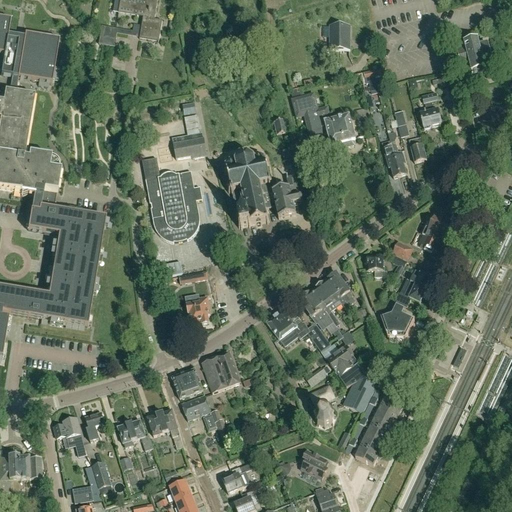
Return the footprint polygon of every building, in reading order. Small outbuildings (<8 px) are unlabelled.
[(139,0),(120,0),(121,1),(116,0),(115,0),(115,7),(119,8),(118,14),(137,17),(139,0)] [(145,6),(139,40),(159,43),(162,22),(154,21),(158,0),(147,0),(147,6),(145,6)] [(0,120),(0,121),(0,192),(33,198),(28,232),(58,237),(48,298),(21,294),(21,296),(6,294),(7,291),(0,290),(0,362),(1,363),(8,322),(0,320),(0,319),(1,314),(87,328),(105,220),(54,212),(61,173),(61,171),(61,169),(60,167),(59,165),(58,164),(57,162),(55,161),(53,160),(51,160),(25,155),(34,98),(15,95),(18,79),(51,84),(59,41),(25,36),(24,39),(8,36),(10,21),(0,19),(0,54),(5,55),(1,76),(12,78),(10,94),(5,93),(3,104),(0,103),(0,120)] [(118,30),(102,27),(100,41),(99,45),(115,48),(118,30)] [(330,28),(330,52),(350,52),(350,28),(330,28)] [(478,46),(477,42),(464,45),(465,49),(457,51),(462,70),(470,68),(472,74),(473,74),(475,75),(482,73),(483,71),(485,71),(483,65),(491,63),(487,44),(478,46)] [(374,72),(375,78),(385,76),(384,70),(374,72)] [(379,95),(375,78),(374,72),(361,75),(363,81),(364,86),(369,85),(372,97),(379,95)] [(441,91),(444,91),(450,89),(448,78),(438,81),(441,91)] [(335,148),(336,152),(343,150),(342,146),(356,143),(350,119),(339,122),(338,120),(337,120),(335,120),(335,121),(335,123),(332,124),(328,109),(319,112),(314,96),(302,98),(300,89),(295,90),(291,92),(293,101),(291,101),(297,121),(305,119),(310,139),(328,135),(331,149),(335,148)] [(430,129),(442,126),(438,112),(433,113),(431,104),(438,102),(436,96),(423,99),(425,106),(425,105),(426,110),(424,110),(425,115),(421,116),(424,130),(426,132),(430,131),(430,129)] [(184,117),(196,115),(194,104),(182,106),(184,117)] [(359,121),(370,119),(368,111),(358,113),(359,121)] [(395,115),(398,129),(406,127),(403,113),(395,115)] [(203,135),(200,135),(197,117),(184,119),(188,138),(173,140),(177,161),(193,158),(193,160),(207,158),(204,141),(203,135)] [(274,125),(278,138),(282,137),(282,140),(292,138),(288,118),(284,119),(285,122),(274,125)] [(392,148),(401,178),(407,177),(404,166),(406,166),(403,157),(402,152),(398,153),(396,144),(395,144),(395,143),(396,138),(395,134),(388,136),(392,148)] [(139,138),(131,139),(133,148),(141,146),(139,138)] [(427,162),(421,139),(409,142),(411,150),(415,165),(427,162)] [(394,180),(401,178),(392,148),(384,150),(389,170),(391,170),(394,180)] [(292,150),(282,152),(284,163),(294,161),(292,150)] [(276,209),(273,194),(273,193),(271,194),(270,188),(271,188),(270,185),(273,184),(273,183),(270,183),(266,168),(269,167),(269,165),(266,166),(265,159),(266,158),(265,157),(263,158),(258,156),(258,155),(257,155),(257,156),(253,160),(249,156),(249,154),(247,153),(247,156),(241,158),(239,155),(238,156),(239,158),(236,163),(232,162),(231,160),(230,161),(230,162),(226,166),(225,165),(224,167),(226,167),(227,175),(225,175),(225,177),(228,176),(231,192),(229,193),(229,194),(231,194),(232,196),(233,196),(234,202),(241,201),(241,202),(244,201),(245,208),(243,209),(243,211),(246,210),(247,217),(240,219),(240,217),(238,218),(238,219),(237,220),(237,221),(239,221),(240,228),(239,228),(239,229),(241,229),(241,231),(243,231),(242,229),(249,228),(249,229),(251,229),(250,227),(267,224),(267,225),(269,225),(268,223),(270,223),(270,221),(268,222),(266,215),(269,214),(268,210),(276,209)] [(170,244),(174,245),(174,244),(178,244),(185,242),(187,242),(187,243),(189,242),(192,240),(195,237),(197,234),(199,230),(200,226),(200,223),(200,219),(197,203),(203,202),(200,189),(194,190),(192,174),(177,177),(174,175),(172,175),(170,175),(168,175),(166,175),(165,176),(163,177),(162,179),(161,179),(160,180),(157,160),(142,163),(150,206),(151,206),(152,211),(151,211),(154,228),(154,229),(156,233),(159,237),(162,240),(166,242),(170,244)] [(273,194),(276,209),(279,221),(296,217),(294,207),(301,205),(303,203),(302,200),(300,199),(295,178),(287,180),(288,185),(285,186),(287,191),(273,194)] [(449,228),(446,226),(446,225),(445,223),(441,221),(439,222),(438,223),(435,221),(430,231),(426,229),(422,237),(424,238),(421,246),(419,249),(422,251),(422,252),(424,253),(424,252),(435,257),(436,253),(437,254),(441,244),(440,244),(443,238),(445,238),(449,228)] [(412,252),(398,245),(394,255),(408,262),(412,252)] [(376,257),(376,259),(367,259),(367,262),(364,264),(367,266),(367,268),(367,273),(375,273),(375,280),(387,280),(387,273),(384,273),(384,259),(383,259),(383,257),(376,257)] [(407,264),(394,258),(391,263),(404,270),(407,264)] [(183,276),(181,264),(157,268),(159,280),(183,276)] [(404,289),(400,295),(396,304),(408,310),(412,301),(420,306),(429,288),(431,288),(434,283),(432,281),(432,280),(416,273),(411,283),(407,281),(404,289)] [(207,274),(179,279),(181,286),(209,281),(207,274)] [(336,274),(328,281),(344,304),(345,304),(353,298),(350,294),(336,274)] [(349,309),(345,304),(344,304),(328,281),(323,285),(319,287),(336,310),(342,306),(346,312),(349,309)] [(336,329),(340,326),(331,314),(336,310),(319,287),(316,289),(311,293),(333,324),(336,329)] [(326,330),(333,324),(311,293),(298,302),(312,320),(312,319),(316,325),(318,324),(322,330),(324,328),(326,330)] [(189,314),(191,326),(202,324),(202,326),(209,324),(208,317),(211,316),(208,299),(199,301),(200,304),(187,306),(187,308),(186,310),(186,313),(189,314)] [(387,303),(374,308),(373,308),(375,314),(392,308),(390,302),(387,303)] [(358,320),(361,323),(369,321),(366,311),(365,309),(358,311),(359,313),(357,314),(354,315),(358,320)] [(415,322),(402,316),(403,313),(398,310),(396,315),(381,320),(388,340),(406,341),(415,322)] [(293,323),(285,312),(267,326),(280,343),(283,346),(293,339),(290,335),(293,333),(300,342),(310,334),(308,331),(304,324),(303,325),(298,319),(293,323)] [(362,325),(361,323),(358,320),(353,324),(356,329),(362,325)] [(308,331),(310,334),(320,347),(327,343),(316,328),(314,329),(313,327),(308,331)] [(342,340),(348,347),(354,342),(349,334),(343,338),(344,339),(342,340)] [(346,390),(354,386),(364,382),(369,380),(358,365),(354,368),(351,364),(355,361),(353,359),(354,358),(347,348),(327,362),(346,390)] [(453,367),(458,369),(466,353),(461,350),(453,367)] [(240,385),(229,356),(202,366),(213,395),(240,385)] [(195,371),(172,380),(180,402),(203,393),(195,371)] [(316,377),(323,380),(326,374),(319,371),(316,377)] [(320,384),(313,375),(305,381),(312,389),(320,384)] [(251,380),(243,383),(245,389),(253,386),(251,380)] [(377,388),(364,382),(354,386),(344,407),(363,417),(377,388)] [(317,410),(314,418),(318,426),(325,429),(333,425),(336,417),(332,410),(330,409),(327,401),(334,398),(329,388),(311,397),(317,410)] [(211,414),(205,398),(182,406),(188,423),(211,414)] [(394,427),(399,417),(405,407),(387,398),(376,418),(394,427)] [(282,420),(282,410),(271,411),(271,420),(282,420)] [(216,427),(217,430),(225,449),(232,446),(219,412),(211,415),(211,417),(215,428),(216,427)] [(177,451),(183,449),(180,438),(172,414),(172,413),(171,413),(149,420),(148,420),(147,421),(148,421),(154,439),(167,435),(167,437),(171,436),(173,440),(177,451)] [(102,415),(94,418),(97,429),(98,429),(99,431),(104,430),(103,427),(105,427),(102,415)] [(215,428),(211,417),(203,420),(209,434),(217,430),(216,427),(215,428)] [(97,429),(94,418),(85,420),(86,421),(85,421),(89,431),(87,432),(90,444),(99,442),(95,430),(97,429)] [(384,448),(389,437),(394,427),(376,418),(366,439),(384,448)] [(64,427),(67,441),(74,439),(77,448),(75,449),(78,460),(84,459),(87,458),(84,447),(77,421),(63,424),(64,427)] [(153,451),(149,438),(145,439),(141,424),(141,423),(118,430),(118,431),(123,446),(124,446),(126,450),(133,448),(132,444),(142,441),(145,453),(153,451)] [(68,444),(67,441),(64,427),(54,430),(57,441),(63,440),(64,445),(65,450),(69,449),(68,444)] [(374,468),(379,458),(384,448),(366,439),(356,459),(374,468)] [(321,482),(327,470),(317,465),(320,459),(307,452),(304,458),(307,460),(302,471),(321,482)] [(8,462),(0,461),(0,505),(12,505),(12,483),(41,482),(40,461),(28,462),(28,461),(27,461),(18,461),(18,457),(15,454),(11,454),(8,457),(8,462)] [(133,470),(129,459),(121,462),(124,472),(133,470)] [(111,488),(104,465),(93,468),(99,491),(111,488)] [(250,466),(239,470),(241,476),(252,471),(250,466)] [(90,488),(73,491),(75,506),(94,503),(103,502),(99,491),(93,468),(85,470),(90,488)] [(167,484),(179,480),(176,473),(165,478),(167,484)] [(238,477),(223,483),(228,496),(251,487),(248,481),(241,484),(238,477)] [(175,503),(191,496),(185,484),(170,490),(175,503)] [(268,492),(276,490),(274,484),(251,494),(253,499),(268,493),(268,492)] [(321,511),(330,511),(338,509),(334,496),(330,498),(328,492),(324,493),(317,495),(316,496),(321,511)] [(175,503),(179,511),(189,511),(196,509),(191,496),(175,503)] [(250,500),(234,506),(236,511),(258,511),(262,510),(259,505),(253,507),(250,500)] [(161,509),(168,506),(166,501),(159,504),(156,505),(158,510),(161,509)]
